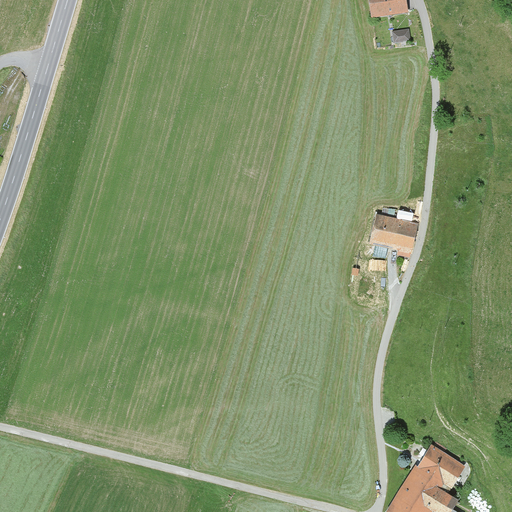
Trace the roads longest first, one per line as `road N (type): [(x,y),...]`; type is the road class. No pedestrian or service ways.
road 1 (residential): [(375,511),(382,488),(376,376),(423,220),(435,82),(413,0)]
road 2 (residential): [(0,426),(338,511)]
road 3 (secondary): [(68,0),(0,217)]
